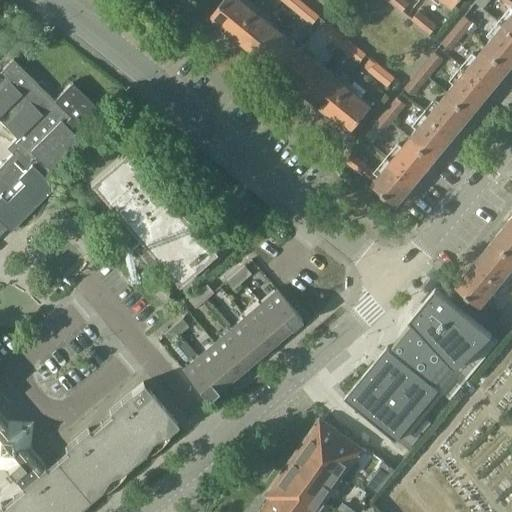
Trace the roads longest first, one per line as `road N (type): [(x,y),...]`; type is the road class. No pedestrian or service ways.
road 1 (residential): [(393,280),(48,0)]
road 2 (residential): [(143,350),(98,295),(49,336),(18,368),(50,412),(69,412)]
road 3 (tertiary): [(220,444),(393,280)]
road 4 (tertiary): [(393,280),(510,144)]
road 5 (residential): [(220,444),(143,350)]
